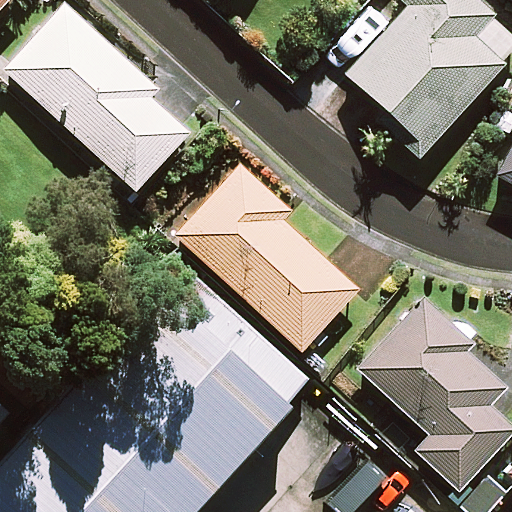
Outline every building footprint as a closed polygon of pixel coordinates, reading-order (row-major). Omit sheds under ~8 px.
[(392,0),(403,9),(335,81),(416,155),(498,67),(470,41),(489,21),(466,0),(392,0)] [(187,128),(58,5),(0,66),(0,73),(125,193),(187,128)] [(288,222),(234,171),(174,234),(298,352),(352,295),(282,229),(288,222)] [(163,511),(294,368),(175,261),(0,453),(0,511),(163,511)] [(511,392),(418,303),(347,377),(422,448),(417,453),(457,492),(511,434),(511,392)] [(484,511),(502,494),(483,476),(456,503),(464,511),(484,511)] [(441,511),(409,483),(383,511),(441,511)]
